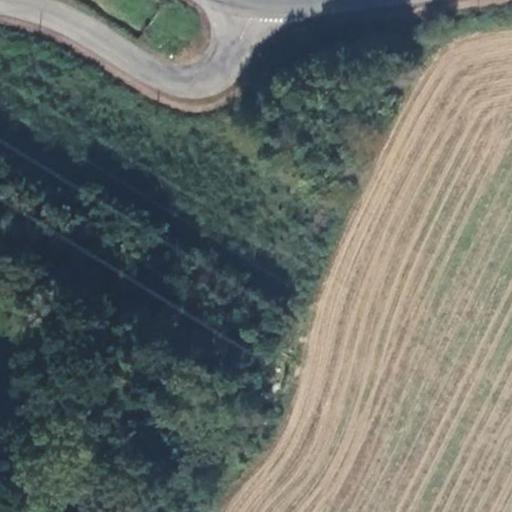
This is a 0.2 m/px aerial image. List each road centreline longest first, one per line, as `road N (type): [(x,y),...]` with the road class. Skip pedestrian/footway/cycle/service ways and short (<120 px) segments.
road 1 (track): [(303,318),(0,144)]
road 2 (unclassified): [(250,2),(226,65),(197,82),(159,75),(52,14),(0,0)]
